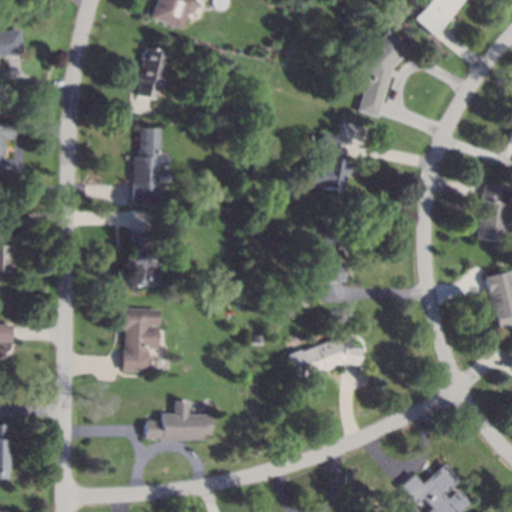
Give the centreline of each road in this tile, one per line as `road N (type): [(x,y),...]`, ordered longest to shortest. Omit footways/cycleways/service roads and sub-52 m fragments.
road 1 (residential): [(62,511),(70,112),(89,0)]
road 2 (residential): [(63,496),(141,494),(282,467),(458,391)]
road 3 (residential): [(458,391),(428,302),(425,197),(463,93),(511,32)]
